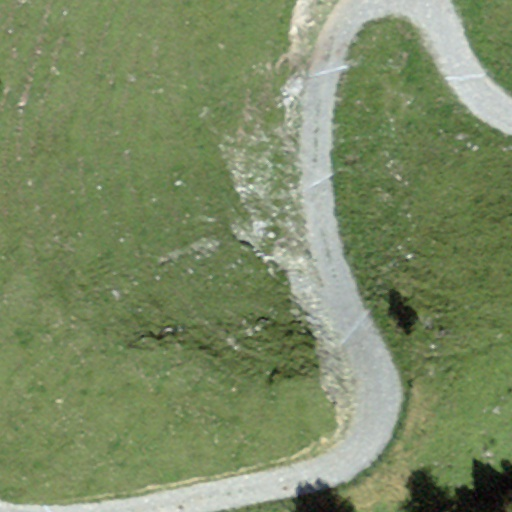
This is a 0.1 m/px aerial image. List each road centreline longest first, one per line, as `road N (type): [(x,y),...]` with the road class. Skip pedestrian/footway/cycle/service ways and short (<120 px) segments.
road 1 (track): [(369,0),(337,31),(313,116),(317,188),(334,260),(384,385),(385,414),(344,456),(138,511)]
road 2 (track): [(494,101),(417,0)]
